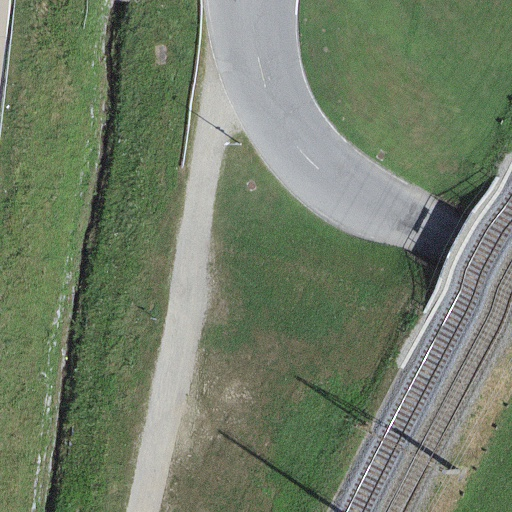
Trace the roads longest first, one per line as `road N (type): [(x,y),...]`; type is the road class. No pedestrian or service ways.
road 1 (track): [(144,511),(215,143),(251,14)]
road 2 (unclassified): [(511,273),(313,163),(263,91),(250,0)]
